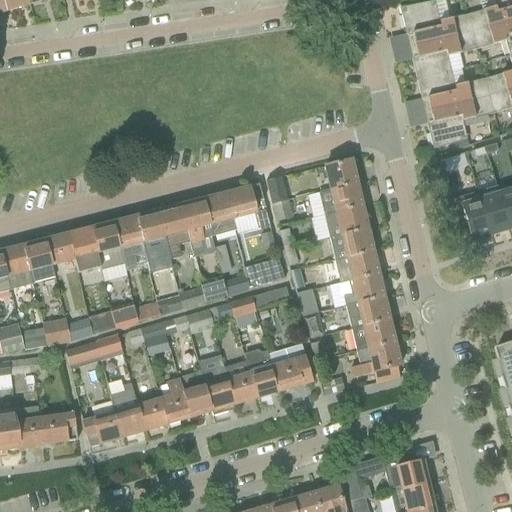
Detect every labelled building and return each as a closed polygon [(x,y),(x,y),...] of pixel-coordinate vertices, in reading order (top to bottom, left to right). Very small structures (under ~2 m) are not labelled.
[(29,7),(27,0),(2,0),(7,13),(29,7)] [(511,0),(491,0),(494,8),(466,16),(471,34),(511,21),(511,0)] [(438,23),(434,4),(433,3),(405,8),(405,6),(395,7),(398,17),(400,16),(405,36),(407,38),(411,37),(414,47),(471,34),(466,16),(438,23)] [(511,21),(471,34),(475,51),(504,43),(508,58),(511,56),(511,21)] [(446,58),(475,51),(471,34),(414,47),(416,58),(412,59),(411,61),(415,81),(450,73),(446,58)] [(511,56),(508,58),(511,69),(511,72),(483,81),(488,98),(511,90),(511,56)] [(483,81),(453,88),(450,73),(415,81),(420,101),(422,102),(426,101),(429,112),(488,98),(483,81)] [(511,90),(488,98),(492,115),(511,109),(511,90)] [(461,123),(492,115),(488,98),(429,112),(431,122),(427,123),(426,126),(432,151),(466,141),(461,123)] [(511,140),(502,144),(505,155),(511,152),(511,140)] [(495,146),(483,149),(486,157),(497,153),(495,146)] [(483,149),(472,152),(474,160),(486,157),(483,149)] [(439,162),(438,163),(442,176),(443,175),(455,172),(451,159),(439,162)] [(317,194),(356,184),(350,162),(323,169),(328,190),(317,193),(317,194)] [(270,205),(285,201),(279,178),(264,182),(270,205)] [(322,216),(361,207),(356,184),(317,194),(322,216)] [(258,186),(226,194),(233,224),(236,237),(256,231),(269,228),(263,205),(258,186)] [(495,188),(477,194),(490,237),(508,231),(495,188)] [(511,229),(511,191),(498,195),(496,188),(495,188),(508,231),(511,229)] [(232,224),(233,224),(226,194),(203,200),(212,237),(210,238),(210,240),(235,233),(232,224)] [(477,194),(450,202),(459,233),(467,231),(470,242),(490,237),(477,194)] [(210,238),(212,237),(203,200),(179,206),(189,243),(187,244),(188,245),(190,255),(202,252),(200,242),(210,240),(210,238)] [(272,225),(290,222),(286,205),(269,208),(272,225)] [(187,244),(189,243),(179,206),(157,212),(164,238),(167,249),(166,250),(169,261),(180,258),(177,248),(188,245),(187,244)] [(328,239),(366,230),(361,207),(322,216),(328,239)] [(157,212),(135,218),(142,244),(164,238),(157,212)] [(143,248),(142,244),(135,218),(112,224),(119,249),(122,261),(120,261),(123,274),(135,271),(132,259),(141,257),(139,249),(143,248)] [(122,261),(119,249),(112,224),(90,229),(100,269),(101,273),(121,268),(123,274),(120,261),(122,261)] [(90,229),(68,235),(74,262),(77,272),(77,275),(100,269),(90,229)] [(333,262),(345,259),(372,253),(366,230),(328,239),(333,262)] [(279,250),(291,247),(288,232),(275,235),(279,250)] [(51,268),(74,262),(68,235),(45,241),(51,268)] [(51,268),(45,241),(23,247),(32,285),(54,279),(51,268)] [(32,285),(23,247),(0,252),(0,253),(10,293),(30,288),(29,285),(32,285)] [(284,270),(296,267),(291,247),(279,250),(284,270)] [(0,253),(0,296),(10,293),(0,253)] [(345,259),(334,262),(339,284),(377,275),(372,253),(345,259)] [(277,260),(243,270),(245,279),(248,292),(265,287),(274,285),(283,282),(277,260)] [(226,261),(216,264),(220,277),(229,274),(226,261)] [(294,291),(303,289),(298,271),(289,273),(294,291)] [(344,307),(383,298),(377,275),(339,284),(344,307)] [(225,299),(222,286),(220,278),(198,284),(204,306),(225,299)] [(245,279),(222,286),(225,299),(248,292),(245,279)] [(182,312),(204,306),(198,284),(196,285),(198,292),(178,298),(182,312)] [(254,313),(289,303),(285,289),(250,299),(254,313)] [(308,316),(314,314),(308,292),(294,295),(300,317),(301,317),(308,316)] [(169,316),(182,312),(178,298),(164,302),(169,316)] [(350,330),(388,321),(383,298),(344,307),(350,330)] [(254,313),(250,299),(228,306),(233,321),(254,315),(254,313)] [(136,325),(159,318),(155,306),(133,312),(136,325)] [(231,322),(233,321),(228,306),(206,312),(211,330),(220,321),(230,318),(231,322)] [(133,312),(132,312),(131,308),(110,314),(114,331),(136,325),(133,312)] [(210,331),(211,330),(206,312),(184,319),(188,332),(189,331),(190,337),(210,331)] [(110,314),(87,320),(92,338),(114,331),(110,314)] [(308,316),(301,317),(306,340),(321,337),(315,314),(314,314),(308,316)] [(165,338),(188,332),(184,319),(162,325),(165,338)] [(87,320),(64,326),(68,343),(69,344),(92,338),(87,320)] [(63,321),(40,326),(41,330),(45,349),(67,345),(63,321)] [(388,321),(350,330),(350,331),(355,353),(367,350),(394,344),(388,321)] [(142,345),(165,338),(162,325),(138,332),(142,345)] [(17,326),(0,329),(0,355),(23,350),(19,334),(17,326)] [(41,330),(19,334),(23,350),(23,353),(45,349),(41,330)] [(129,349),(142,345),(138,332),(126,335),(129,349)] [(116,339),(94,345),(98,359),(99,363),(121,357),(120,352),(116,339)] [(511,343),(495,349),(501,367),(503,378),(502,378),(508,396),(511,407),(509,407),(511,415),(511,343)] [(313,365),(322,362),(318,344),(308,346),(313,365)] [(358,368),(350,370),(352,381),(373,376),(375,385),(398,380),(395,368),(399,368),(394,344),(367,350),(355,353),(358,368)] [(68,367),(98,359),(94,345),(64,354),(68,367)] [(311,385),(305,365),(300,347),(267,357),(278,394),(311,385)] [(265,354),(260,356),(256,353),(243,356),(256,401),(278,394),(267,357),(265,357),(265,354)] [(233,408),(256,401),(243,356),(241,357),(243,365),(223,370),(226,382),(233,408)] [(31,373),(43,372),(41,359),(30,361),(31,373)] [(8,376),(31,373),(30,361),(6,364),(8,376)] [(203,388),(199,374),(177,379),(178,383),(188,421),(211,414),(203,388)] [(322,398),(342,392),(338,380),(319,386),(322,398)] [(225,410),(233,408),(226,382),(203,388),(211,414),(212,418),(226,414),(225,410)] [(166,427),(188,421),(178,383),(164,387),(168,400),(158,403),(166,427)] [(136,408),(130,386),(123,388),(124,394),(109,398),(121,441),(144,434),(136,408)] [(98,447),(121,441),(109,398),(113,415),(81,424),(88,450),(98,447)] [(144,434),(166,427),(158,403),(136,408),(144,434)] [(42,448),(37,420),(36,408),(13,412),(18,451),(42,448)] [(0,453),(18,451),(13,412),(0,413),(0,453)] [(61,417),(37,420),(42,448),(76,443),(74,427),(71,416),(61,417)] [(421,462),(413,464),(410,450),(339,471),(349,504),(360,500),(355,482),(383,473),(388,495),(427,486),(421,462)] [(323,492),(313,495),(318,511),(343,511),(335,484),(334,484),(322,488),(323,492)] [(432,498),(429,497),(427,486),(388,495),(392,511),(417,511),(432,508),(432,507),(434,505),(432,498)] [(293,501),(290,502),(293,511),(318,511),(313,495),(303,498),(302,494),(292,497),(293,501)] [(366,511),(363,501),(349,504),(351,511),(366,511)] [(269,511),(293,511),(290,502),(268,508),(269,511)]
